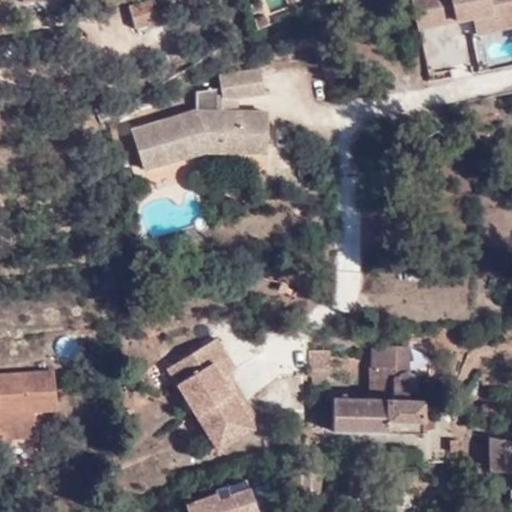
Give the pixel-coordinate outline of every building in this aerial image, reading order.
[(411,0),(418,31),(421,30),(414,0),(411,0)] [(414,0),(421,30),(454,24),(449,0),(414,0)] [(511,0),(449,0),(454,24),(473,20),(493,16),(496,33),(511,29),(511,0)] [(160,24),(155,2),(131,8),(135,30),(160,24)] [(476,37),(496,33),(493,16),(473,20),(476,37)] [(143,175),(203,155),(265,156),(267,113),(238,112),(222,112),(223,102),(239,99),(265,97),(262,68),(219,73),(220,88),(196,91),(196,109),(129,132),(143,175)] [(222,112),(238,112),(239,99),(223,102),(222,112)] [(265,334),(286,334),(287,317),(276,316),(276,299),(266,299),(265,334)] [(215,460),(266,431),(214,340),(163,369),(215,460)] [(371,400),(389,400),(389,431),(423,432),(424,401),(409,401),(409,394),(412,393),(414,390),(415,387),(416,382),(416,379),(413,374),(411,373),(408,372),(409,345),(372,344),(371,400)] [(309,350),(309,365),(310,365),(311,385),(324,385),(323,364),(327,364),(325,350),(309,350)] [(0,439),(38,437),(37,411),(58,410),(56,369),(0,372),(0,439)] [(333,429),(389,431),(389,400),(371,400),(362,400),(334,399),(333,429)] [(511,441),(489,436),(490,472),(511,472),(511,441)] [(311,490),(304,503),(318,505),(322,472),(306,469),(298,489),(311,490)] [(188,511),(249,511),(256,510),(246,478),(207,491),(208,496),(186,503),(188,511)]
